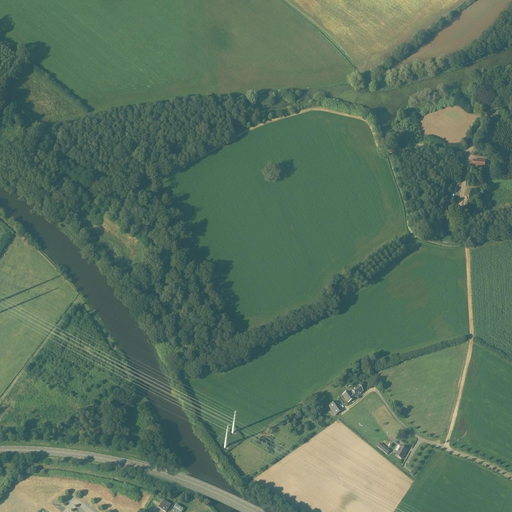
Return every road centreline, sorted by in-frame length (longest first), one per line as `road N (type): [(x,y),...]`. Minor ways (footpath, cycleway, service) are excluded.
road 1 (track): [(0,105),(73,172),(106,187),(165,181),(306,111),(361,122),(380,151),(470,148)]
road 2 (track): [(444,448),(471,338),(458,221),(470,145),(480,123),(511,103)]
road 3 (primary): [(254,511),(146,467),(0,450)]
road 4 (residential): [(511,478),(402,426),(378,391)]
